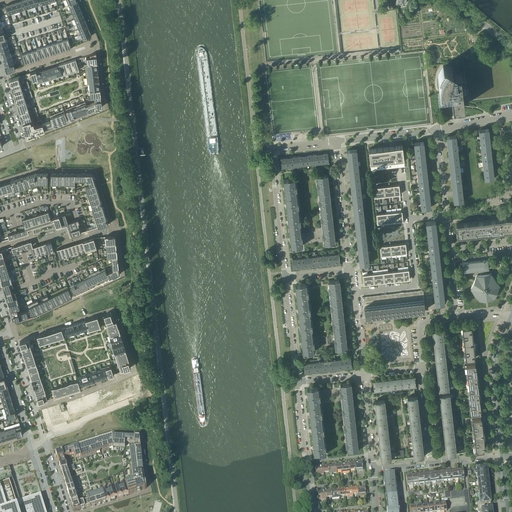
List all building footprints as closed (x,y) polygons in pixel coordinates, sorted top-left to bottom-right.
[(77,1),(68,4),(70,9),(79,6),(77,1)] [(9,14),(14,12),(11,4),(6,5),(9,14)] [(79,6),(70,9),(72,14),(81,11),(79,6)] [(72,14),(74,19),(83,16),(81,11),(72,14)] [(83,16),(74,19),(77,24),(85,21),(83,16)] [(77,24),(79,29),(87,26),(85,21),(77,24)] [(79,29),(81,34),(89,31),(87,26),(79,29)] [(81,34),(77,36),(80,41),(83,39),(91,36),(90,33),(90,32),(89,31),(81,34)] [(68,39),(62,41),(65,51),(71,49),(68,39)] [(57,42),(60,52),(65,51),(62,41),(57,42)] [(52,44),(55,54),(60,52),(57,42),(52,44)] [(50,55),(55,54),(52,44),(47,45),(50,55)] [(50,55),(47,45),(42,47),(45,57),(50,55)] [(37,50),(40,60),(40,59),(40,58),(45,57),(42,47),(37,49),(36,49),(37,50)] [(37,50),(32,51),(35,61),(40,60),(37,50)] [(35,61),(32,51),(27,53),(30,63),(35,61)] [(30,63),(27,53),(21,55),(24,64),(30,63)] [(90,57),(86,58),(87,64),(87,65),(97,63),(96,53),(90,55),(90,57)] [(450,89),(452,99),(452,106),(453,106),(453,103),(457,103),(458,106),(458,105),(460,105),(463,105),(464,105),(463,100),(511,95),(511,81),(511,75),(510,58),(467,63),(463,63),(464,72),(454,73),(454,74),(451,73),(452,69),(442,66),(442,67),(441,68),(440,69),(440,71),(439,72),(438,73),(438,75),(438,76),(437,77),(437,79),(437,80),(437,82),(437,83),(437,85),(437,86),(437,87),(438,89),(439,89),(446,91),(447,88),(450,89)] [(79,69),(76,60),(76,59),(70,61),(73,73),(79,71),(79,70),(79,69)] [(68,75),(73,73),(70,61),(64,63),(68,75)] [(59,65),(63,76),(68,75),(64,63),(59,65)] [(55,67),(58,78),(63,76),(59,65),(55,67)] [(53,79),(58,78),(55,67),(50,68),(53,79)] [(49,80),(53,79),(50,68),(45,69),(49,81),(49,80)] [(41,71),(44,82),(49,81),(45,69),(41,71)] [(26,101),(17,104),(17,105),(18,107),(19,110),(20,113),(29,111),(29,110),(28,108),(29,108),(30,110),(32,115),(33,120),(23,123),(24,127),(23,127),(25,133),(26,136),(27,136),(27,137),(28,137),(35,134),(37,133),(40,132),(48,128),(49,129),(51,128),(51,127),(54,126),(52,120),(50,116),(49,114),(42,89),(41,89),(41,87),(40,83),(39,83),(39,81),(36,72),(37,72),(36,71),(30,73),(25,74),(23,75),(20,76),(21,81),(23,86),(24,91),(25,91),(26,96),(27,101),(26,101)] [(40,83),(44,82),(41,71),(37,72),(36,72),(39,81),(39,83),(40,83)] [(9,80),(10,83),(11,84),(21,81),(20,76),(9,79),(9,80)] [(89,84),(99,83),(99,76),(86,78),(87,80),(87,84),(87,85),(89,84)] [(21,81),(11,84),(12,89),(23,86),(21,81)] [(23,86),(12,89),(14,94),(24,91),(23,86)] [(14,94),(13,95),(14,97),(15,96),(15,99),(26,96),(24,91),(14,94)] [(15,99),(17,104),(26,101),(27,101),(26,96),(15,99)] [(85,102),(80,104),(84,114),(88,112),(89,112),(86,105),(85,102)] [(92,111),(96,109),(95,102),(86,105),(89,112),(92,111)] [(80,104),(75,105),(79,116),(84,114),(80,104)] [(75,105),(70,107),(74,118),(79,116),(75,105)] [(70,107),(65,109),(69,119),(74,118),(70,107)] [(29,111),(20,113),(21,118),(32,115),(30,110),(29,110),(29,111)] [(64,110),(59,112),(63,123),(65,122),(67,121),(68,121),(64,110)] [(59,112),(54,114),(58,124),(63,123),(59,112)] [(54,114),(50,116),(51,120),(52,120),(53,124),(54,126),(58,124),(54,114)] [(21,118),(23,123),(31,121),(33,120),(32,115),(21,118)] [(478,130),(479,138),(489,137),(489,128),(478,130)] [(446,136),(447,145),(457,144),(456,135),(446,136)] [(479,138),(480,146),(490,145),(489,137),(479,138)] [(414,143),(415,151),(425,150),(424,142),(414,143)] [(447,145),(448,153),(458,152),(457,144),(447,145)] [(381,147),(368,149),(370,162),(372,162),(386,161),(404,159),(402,145),(395,146),(393,146),(381,147)] [(480,146),(481,155),(491,153),(490,145),(480,146)] [(346,150),(347,159),(357,158),(356,149),(346,150)] [(415,151),(415,159),(425,158),(425,150),(415,151)] [(448,153),(449,161),(459,160),(458,152),(448,153)] [(321,158),(320,158),(321,166),(323,165),(322,163),(328,162),(327,153),(321,154),(321,158)] [(481,155),(482,162),(492,161),(491,153),(481,155)] [(318,154),(312,155),(313,164),(318,163),(319,166),(321,166),(320,158),(319,158),(318,154)] [(305,160),(304,160),(305,167),(307,167),(307,165),(313,164),(312,155),(305,156),(305,160)] [(303,156),(296,157),(297,166),(303,165),(303,168),(305,167),(304,160),(303,160),(303,156)] [(290,161),(289,161),(290,169),(291,169),(291,166),(297,166),(296,157),(289,158),(290,161)] [(290,169),(289,161),(288,162),(287,158),(280,159),(281,167),(287,167),(288,169),(290,169)] [(347,159),(348,167),(358,166),(357,158),(347,159)] [(415,159),(416,167),(426,166),(425,158),(415,159)] [(449,161),(450,169),(460,168),(459,160),(449,161)] [(482,162),(483,171),(493,169),(492,161),(482,162)] [(348,167),(349,175),(359,174),(358,166),(348,167)] [(416,167),(417,176),(427,174),(426,166),(416,167)] [(450,169),(451,177),(461,176),(460,168),(450,169)] [(493,169),(483,171),(484,179),(494,178),(494,173),(493,169)] [(35,173),(28,176),(30,185),(31,187),(36,185),(36,184),(36,183),(35,183),(36,173),(35,173)] [(92,174),(85,174),(87,180),(89,186),(95,184),(93,177),(94,177),(93,174),(92,174)] [(316,182),(317,185),(328,184),(327,174),(325,175),(323,175),(321,175),(317,176),(318,182),(316,182)] [(349,175),(350,183),(360,182),(359,174),(349,175)] [(417,176),(418,184),(428,182),(427,174),(417,176)] [(28,176),(22,178),(25,187),(25,188),(31,187),(30,185),(28,176)] [(451,177),(452,185),(462,184),(461,176),(451,177)] [(22,178),(16,179),(19,189),(23,188),(25,187),(22,178)] [(284,179),(285,189),(296,188),(296,185),(294,185),(294,179),(294,178),(290,179),(290,178),(288,179),(286,179),(284,179)] [(16,179),(10,181),(14,192),(20,190),(19,189),(16,179)] [(10,181),(5,183),(8,192),(8,193),(9,194),(14,193),(14,192),(10,181)] [(350,183),(351,191),(361,190),(360,182),(350,183)] [(418,184),(419,192),(429,191),(428,182),(418,184)] [(5,183),(0,184),(3,195),(8,193),(8,192),(5,183)] [(89,186),(85,187),(86,193),(97,190),(96,187),(97,186),(96,184),(95,184),(89,186)] [(318,186),(319,193),(329,191),(328,184),(317,185),(317,187),(318,186)] [(452,185),(452,193),(462,192),(462,184),(452,185)] [(285,189),(286,196),(296,195),(295,189),(296,189),(296,188),(285,189)] [(86,193),(85,193),(87,199),(88,199),(99,195),(98,193),(98,192),(98,189),(97,190),(86,193)] [(351,191),(352,199),(362,198),(361,190),(351,191)] [(318,199),(318,203),(330,201),(329,191),(319,193),(320,199),(318,199)] [(419,192),(420,200),(430,199),(429,191),(419,192)] [(462,192),(452,193),(453,196),(453,202),(458,201),(463,201),(462,192)] [(99,195),(88,199),(88,200),(90,205),(91,204),(101,201),(100,199),(100,197),(100,195),(99,195)] [(286,196),(287,206),(298,204),(298,201),(296,202),(296,195),(286,196)] [(352,199),(353,208),(363,207),(362,198),(352,199)] [(430,199),(420,200),(421,208),(431,207),(430,199)] [(101,201),(91,204),(92,205),(93,210),(103,207),(102,207),(102,204),(102,203),(101,201)] [(320,203),(321,210),(331,208),(330,201),(318,203),(319,203),(320,203)] [(287,206),(288,213),(298,212),(297,206),(298,206),(298,204),(287,206)] [(93,210),(92,210),(94,216),(104,213),(104,212),(103,210),(104,209),(103,207),(103,206),(102,207),(103,207),(93,210)] [(353,208),(354,216),(364,215),(363,207),(353,208)] [(320,216),(320,220),(332,218),(331,208),(321,210),(322,216),(320,216)] [(94,216),(92,216),(94,222),(106,218),(105,216),(106,214),(105,212),(104,212),(104,213),(94,216)] [(288,213),(289,222),(300,221),(300,218),(298,218),(298,212),(288,213)] [(58,215),(58,216),(59,216),(62,225),(68,223),(65,214),(65,213),(58,215)] [(354,216),(355,224),(365,223),(364,215),(354,216)] [(58,216),(53,217),(55,222),(56,226),(62,225),(59,216),(58,216)] [(106,218),(94,222),(96,227),(96,228),(97,228),(98,227),(98,228),(99,227),(100,227),(102,226),(104,225),(104,226),(105,226),(105,225),(106,225),(107,225),(108,224),(108,225),(107,221),(107,220),(107,218),(106,218)] [(322,220),(323,227),(333,226),(332,218),(320,220),(322,220)] [(425,222),(426,230),(436,229),(435,220),(425,222)] [(289,222),(289,230),(299,229),(299,223),(300,223),(300,221),(289,222)] [(474,222),(465,223),(467,235),(476,234),(474,222)] [(355,224),(356,232),(365,231),(365,223),(355,224)] [(467,235),(465,223),(456,224),(457,236),(467,235)] [(322,233),(322,236),(334,235),(333,226),(323,227),(323,233),(322,233)] [(79,227),(70,230),(72,235),(72,236),(72,235),(73,235),(75,235),(75,234),(77,234),(78,234),(80,233),(81,233),(79,227)] [(289,230),(290,240),(302,238),(302,235),(300,235),(299,229),(289,230)] [(426,230),(427,238),(437,237),(436,229),(426,230)] [(356,232),(356,241),(366,239),(365,231),(356,232)] [(109,236),(105,237),(106,244),(116,242),(115,240),(116,240),(116,238),(115,238),(115,235),(111,236),(109,236)] [(334,235),(322,236),(322,237),(324,237),(325,243),(325,244),(330,243),(332,243),(334,243),(335,243),(334,235)] [(427,238),(428,246),(438,245),(437,237),(427,238)] [(90,239),(88,239),(92,251),(97,249),(96,247),(96,245),(96,244),(95,244),(95,242),(94,240),(93,238),(94,238),(93,238),(90,239)] [(302,238),(290,240),(291,247),(292,247),(294,247),(296,247),(301,246),(301,240),(302,240),(302,238)] [(85,240),(83,241),(86,251),(86,253),(91,251),(92,251),(88,239),(85,240)] [(356,241),(357,248),(367,247),(366,239),(356,241)] [(46,243),(49,253),(52,252),(54,251),(54,250),(53,248),(52,245),(52,244),(51,242),(52,242),(51,242),(51,241),(50,242),(49,241),(49,242),(48,242),(47,242),(46,243)] [(428,246),(429,254),(439,253),(438,245),(428,246)] [(357,248),(358,257),(368,256),(367,247),(357,248)] [(116,249),(106,250),(107,257),(107,258),(111,257),(117,256),(117,254),(117,252),(116,249)] [(312,257),(307,258),(308,266),(315,266),(315,262),(316,262),(315,254),(315,252),(313,252),(313,254),(312,255),(312,257)] [(329,255),(323,256),(324,265),(331,264),(330,260),(331,260),(331,252),(329,253),(329,255)] [(333,252),(331,252),(331,260),(332,260),(333,264),(340,263),(340,262),(339,260),(339,254),(333,255),(333,252)] [(429,254),(430,263),(440,261),(439,253),(429,254)] [(317,254),(315,254),(316,262),(317,262),(317,265),(324,265),(323,256),(317,257),(317,254)] [(300,264),(299,256),(297,256),(298,259),(292,260),(293,268),(300,267),(299,264),(300,264)] [(368,256),(358,257),(359,265),(365,264),(368,264),(369,264),(368,256)] [(307,258),(300,259),(300,264),(301,264),(302,267),(308,266),(307,258)] [(481,274),(481,275),(486,274),(486,273),(486,270),(485,270),(485,269),(488,269),(487,260),(462,263),(463,272),(481,270),(481,271),(480,271),(481,274)] [(430,263),(431,271),(441,270),(440,261),(430,263)] [(107,272),(106,273),(109,278),(116,275),(117,275),(120,274),(119,271),(118,267),(112,270),(107,272)] [(100,271),(99,271),(104,281),(109,279),(109,278),(106,273),(107,272),(105,269),(104,269),(100,271)] [(8,271),(0,273),(0,276),(1,279),(12,275),(11,270),(8,271)] [(99,270),(94,273),(99,283),(104,281),(99,271),(100,271),(99,270)] [(431,271),(432,279),(442,278),(441,270),(431,271)] [(89,275),(88,275),(89,276),(94,286),(99,283),(99,284),(99,283),(94,273),(89,275)] [(486,274),(481,275),(476,275),(470,288),(479,300),(485,299),(487,299),(493,298),(499,285),(496,281),(494,278),(491,274),(486,274)] [(12,275),(1,279),(2,284),(11,281),(12,282),(14,281),(12,275)] [(89,276),(84,279),(84,280),(89,288),(93,286),(94,286),(89,276)] [(432,279),(433,287),(443,286),(442,278),(432,279)] [(328,288),(328,290),(340,289),(339,288),(340,288),(340,287),(339,287),(339,282),(339,280),(337,280),(335,280),(333,280),(329,281),(330,287),(328,288)] [(11,281),(2,284),(3,284),(2,284),(2,285),(3,285),(3,286),(3,287),(4,288),(4,289),(4,290),(5,293),(6,295),(12,293),(11,291),(10,288),(13,287),(12,282),(11,281)] [(73,284),(70,285),(74,295),(75,295),(78,293),(74,285),(74,283),(73,284)] [(296,284),(297,294),(308,293),(308,290),(306,290),(306,284),(306,283),(301,284),(300,284),(298,284),(296,284)] [(66,286),(62,288),(67,299),(72,296),(67,285),(66,286)] [(433,287),(434,295),(444,294),(443,286),(433,287)] [(62,288),(57,290),(62,301),(63,301),(65,300),(64,300),(67,299),(62,288)] [(330,292),(331,298),(341,297),(340,294),(340,291),(340,289),(328,290),(328,292),(330,292)] [(57,290),(52,292),(57,303),(62,301),(57,290)] [(6,295),(6,296),(6,297),(6,298),(7,298),(7,299),(7,300),(17,297),(15,292),(12,293),(6,295)] [(52,292),(47,295),(52,306),(53,305),(53,306),(55,305),(55,304),(57,303),(52,292)] [(297,294),(297,302),(307,300),(307,294),(308,294),(308,293),(297,294)] [(444,294),(434,295),(435,304),(445,302),(444,294)] [(42,297),(43,298),(47,308),(52,306),(47,295),(42,297)] [(330,304),(330,308),(342,306),(341,305),(342,305),(341,304),(341,298),(341,297),(331,298),(331,304),(330,304)] [(425,310),(423,297),(417,298),(418,311),(425,310)] [(38,300),(38,301),(43,310),(47,308),(43,298),(38,300)] [(38,299),(33,302),(38,313),(43,310),(38,301),(38,300),(38,299)] [(297,302),(299,311),(310,310),(310,307),(308,307),(307,300),(297,302)] [(9,306),(9,307),(10,307),(11,310),(17,308),(17,309),(21,307),(19,302),(18,302),(9,305),(9,306)] [(28,304),(27,304),(29,306),(30,309),(33,315),(38,313),(33,302),(28,304)] [(371,303),(363,304),(363,308),(364,308),(365,317),(372,316),(371,303)] [(332,309),(333,315),(343,314),(342,311),(342,308),(342,306),(330,308),(330,309),(332,309)] [(17,308),(11,310),(12,315),(12,316),(13,318),(13,319),(13,320),(14,320),(15,320),(16,320),(20,319),(18,313),(17,309),(17,308)] [(19,313),(18,313),(20,319),(33,315),(30,309),(27,310),(22,312),(19,313)] [(299,311),(299,319),(309,317),(309,311),(310,311),(310,310),(299,311)] [(110,313),(104,315),(104,316),(105,318),(106,321),(107,324),(114,322),(113,317),(112,317),(110,312),(110,313)] [(332,321),(332,324),(343,323),(343,322),(343,321),(343,315),(343,314),(333,315),(333,321),(332,321)] [(97,316),(91,318),(94,328),(100,326),(100,325),(98,319),(97,317),(97,316)] [(299,319),(300,328),(312,326),(312,324),(310,324),(309,317),(299,319)] [(91,318),(85,320),(89,330),(94,328),(91,318)] [(107,324),(106,324),(108,330),(118,327),(116,321),(114,322),(107,324)] [(76,323),(71,325),(74,334),(74,335),(79,333),(79,332),(76,323)] [(334,326),(335,332),(344,331),(344,328),(344,325),(343,323),(332,324),(332,326),(334,326)] [(63,327),(61,328),(64,337),(64,338),(65,338),(65,337),(69,336),(69,335),(66,326),(63,327)] [(300,328),(301,336),(311,334),(310,328),(312,328),(312,326),(300,328)] [(462,331),(463,335),(472,334),(471,330),(471,326),(463,327),(464,331),(462,331)] [(118,327),(108,330),(110,336),(120,333),(118,327)] [(431,336),(431,338),(433,337),(443,336),(442,329),(442,328),(441,328),(442,329),(433,330),(433,329),(432,329),(433,336),(431,336)] [(334,338),(334,341),(345,340),(345,339),(345,338),(344,332),(345,332),(344,331),(335,332),(335,338),(334,338)] [(120,333),(110,336),(111,341),(111,342),(122,338),(120,333)] [(301,336),(302,345),(314,344),(313,341),(312,341),(311,334),(301,336)] [(464,339),(465,343),(474,342),(473,338),(472,338),(472,334),(463,335),(463,339),(464,339)] [(433,339),(434,345),(444,344),(443,336),(433,337),(431,338),(432,339),(433,339)] [(111,341),(110,342),(112,348),(113,347),(124,344),(122,338),(111,342),(111,341)] [(345,340),(334,341),(334,343),(336,342),(336,348),(336,349),(342,348),(344,348),(346,348),(346,344),(346,342),(345,340)] [(464,347),(465,351),(474,350),(473,346),(474,346),(474,342),(465,343),(465,347),(464,347)] [(124,344),(113,347),(115,353),(126,350),(124,344)] [(314,344),(302,345),(303,353),(304,353),(306,353),(306,352),(307,352),(313,352),(313,351),(312,345),(314,345),(314,344)] [(433,351),(433,352),(435,352),(445,351),(444,344),(434,345),(434,350),(435,351),(433,351)] [(115,353),(114,353),(116,359),(127,355),(126,350),(115,353)] [(474,350),(465,351),(465,355),(466,355),(466,359),(474,358),(474,355),(474,350)] [(435,354),(435,360),(445,358),(445,351),(435,352),(433,352),(433,354),(435,353),(435,354)] [(127,355),(116,359),(118,365),(119,365),(119,364),(128,361),(128,362),(129,361),(127,355)] [(341,359),(335,360),(336,369),(346,368),(345,359),(344,359),(344,356),(340,357),(341,359)] [(325,361),(319,362),(320,371),(328,370),(327,358),(325,359),(325,361)] [(329,358),(327,358),(328,370),(336,369),(335,360),(329,361),(329,358)] [(435,366),(435,367),(436,367),(446,366),(446,360),(445,358),(435,360),(436,360),(436,361),(436,362),(436,365),(436,366),(435,366)] [(312,371),(311,360),(309,360),(309,363),(303,364),(304,372),(307,372),(312,371)] [(313,360),(311,360),(312,371),(320,371),(319,362),(313,363),(313,360)] [(128,361),(119,364),(119,365),(121,371),(121,372),(126,370),(126,369),(130,368),(130,367),(130,366),(128,362),(128,361)] [(36,363),(27,366),(29,370),(29,372),(38,369),(38,367),(36,363)] [(466,372),(466,373),(476,372),(476,367),(475,367),(475,364),(466,365),(467,369),(466,369),(466,372)] [(111,365),(105,367),(109,377),(114,375),(113,374),(112,369),(111,367),(111,365)] [(437,374),(437,375),(447,373),(446,366),(436,367),(435,367),(435,368),(436,368),(437,369),(437,372),(437,374)] [(105,367),(100,368),(101,369),(104,378),(109,377),(105,367)] [(38,369),(29,372),(30,374),(32,379),(40,376),(39,372),(38,369)] [(96,370),(91,371),(91,372),(94,381),(99,380),(96,371),(96,370)] [(467,377),(468,381),(478,380),(478,377),(477,376),(476,372),(466,373),(466,374),(466,377),(467,377)] [(86,373),(81,375),(81,376),(84,385),(90,383),(86,373)] [(436,381),(436,382),(438,382),(448,381),(447,373),(437,375),(438,377),(437,377),(438,380),(438,381),(436,381)] [(415,377),(407,378),(409,387),(416,387),(416,386),(415,377)] [(400,378),(394,379),(395,389),(402,388),(400,378)] [(407,378),(400,378),(402,388),(409,387),(407,378)] [(125,382),(121,384),(124,392),(133,388),(131,386),(132,385),(132,382),(131,379),(125,381),(125,382)] [(394,379),(387,380),(388,390),(395,389),(394,379)] [(77,380),(72,382),(75,390),(77,390),(80,389),(81,389),(80,386),(78,380),(77,380)] [(387,380),(380,381),(381,391),(388,390),(387,380)] [(467,388),(468,389),(478,388),(477,384),(478,383),(478,382),(478,380),(468,381),(468,385),(467,385),(467,388)] [(381,391),(380,381),(372,381),(372,382),(373,382),(374,391),(373,391),(381,391)] [(438,382),(436,382),(437,383),(438,383),(438,384),(439,387),(439,388),(439,390),(448,389),(449,389),(448,381),(438,382)] [(339,391),(340,392),(351,391),(351,390),(350,385),(351,385),(350,383),(348,383),(346,383),(344,383),(344,384),(340,384),(341,390),(339,391)] [(62,385),(57,386),(60,395),(65,394),(62,385)] [(52,388),(52,389),(54,397),(60,395),(57,386),(53,388),(52,388)] [(107,388),(106,389),(109,397),(117,394),(114,387),(112,388),(110,387),(107,388)] [(308,396),(320,395),(320,394),(319,394),(319,393),(318,393),(317,387),(313,387),(311,387),(309,388),(309,387),(307,388),(307,390),(308,395),(308,396)] [(469,393),(470,397),(480,396),(479,393),(480,393),(479,393),(479,392),(478,392),(478,388),(468,389),(468,390),(467,390),(468,390),(468,393),(469,393)] [(99,391),(99,393),(101,400),(109,397),(106,389),(106,390),(104,391),(102,390),(99,391)] [(342,395),(342,401),(352,399),(352,397),(351,394),(351,391),(340,392),(340,393),(340,394),(340,395),(342,395)] [(439,401),(439,403),(440,402),(450,401),(449,393),(449,394),(440,395),(439,395),(440,396),(440,397),(440,401),(439,401)] [(85,397),(85,398),(88,406),(96,402),(93,395),(90,396),(88,396),(85,397)] [(309,402),(309,405),(319,404),(318,397),(320,397),(320,395),(308,396),(309,402)] [(408,402),(408,405),(418,404),(419,404),(419,402),(418,402),(417,399),(417,397),(417,396),(416,396),(414,397),(408,397),(407,397),(408,402)] [(469,404),(469,405),(480,404),(479,400),(480,399),(480,398),(480,396),(470,397),(470,401),(469,401),(469,403),(469,404)] [(77,400),(77,402),(80,409),(88,406),(85,398),(84,399),(82,399),(81,399),(77,400)] [(341,408),(342,409),(353,408),(353,407),(352,401),(352,399),(342,401),(343,407),(341,408)] [(374,407),(374,409),(375,409),(385,408),(385,400),(384,400),(377,401),(375,401),(374,401),(375,402),(375,403),(375,407),(374,407)] [(70,402),(65,403),(68,413),(76,410),(74,401),(71,402),(70,402)] [(441,410),(451,409),(450,401),(440,402),(439,403),(439,404),(440,404),(441,404),(441,407),(441,410)] [(310,413),(322,412),(321,411),(321,410),(320,410),(319,404),(309,405),(309,406),(310,412),(310,413)] [(408,407),(409,413),(419,411),(418,411),(418,409),(418,406),(419,406),(419,404),(418,404),(408,405),(408,407)] [(480,404),(469,405),(469,406),(470,409),(471,408),(471,413),(480,412),(480,408),(480,404)] [(47,410),(42,411),(43,414),(43,415),(44,420),(54,417),(51,408),(50,408),(48,408),(47,410)] [(343,412),(344,418),(354,416),(354,414),(353,411),(353,408),(342,409),(341,410),(342,411),(342,412),(343,412)] [(376,416),(386,415),(385,408),(375,409),(374,409),(375,411),(376,410),(376,414),(376,416)] [(440,416),(440,417),(442,417),(452,416),(451,409),(441,410),(442,412),(441,412),(442,416),(440,416)] [(409,413),(410,420),(420,419),(420,417),(419,417),(419,414),(419,412),(419,411),(409,413)] [(311,419),(311,422),(321,421),(320,414),(322,414),(322,412),(310,413),(311,419)] [(376,422),(376,424),(377,424),(387,423),(386,415),(376,416),(377,419),(376,419),(377,422),(376,422)] [(343,424),(343,426),(355,425),(355,424),(354,418),(354,416),(344,418),(345,424),(343,424)] [(443,424),(443,425),(453,424),(452,416),(442,417),(440,417),(441,419),(442,419),(443,422),(443,424)] [(472,426),(472,427),(482,426),(481,421),(481,417),(472,418),(472,423),(471,423),(472,425),(471,425),(471,426),(472,426)] [(410,420),(410,427),(420,426),(420,424),(420,421),(421,420),(420,419),(410,420)] [(312,430),(324,429),(323,428),(323,427),(322,427),(321,421),(311,422),(311,423),(312,429),(312,430)] [(378,431),(388,430),(387,423),(377,424),(376,424),(376,425),(377,425),(378,429),(378,431)] [(442,431),(442,432),(444,432),(454,431),(453,424),(443,425),(443,427),(443,430),(444,431),(442,431)] [(345,429),(346,435),(356,434),(356,431),(355,428),(355,425),(343,426),(344,428),(344,429),(345,429)] [(20,426),(15,427),(17,436),(23,434),(22,431),(20,426)] [(411,432),(411,435),(421,434),(422,434),(422,432),(421,432),(421,429),(420,427),(420,426),(410,427),(411,432)] [(473,430),(474,435),(484,433),(483,431),(484,431),(483,431),(483,430),(482,430),(482,426),(472,427),(472,428),(472,430),(473,430)] [(312,436),(313,439),(323,438),(322,431),(324,431),(324,429),(312,430),(313,436),(312,436)] [(378,437),(378,439),(379,439),(389,437),(388,430),(378,431),(378,433),(379,437),(378,437)] [(444,439),(444,440),(454,439),(454,431),(444,432),(442,432),(442,434),(444,434),(444,437),(445,439),(444,439)] [(473,441),(473,443),(484,441),(483,437),(484,437),(484,436),(484,434),(484,433),(474,435),(474,439),(473,439),(473,441)] [(345,441),(345,443),(357,442),(357,441),(356,435),(356,434),(346,435),(347,441),(345,441)] [(412,437),(412,442),(422,441),(422,439),(421,436),(422,435),(422,434),(421,434),(411,435),(412,437)] [(109,449),(113,447),(112,436),(105,438),(108,449),(109,449)] [(380,446),(389,445),(389,437),(379,439),(378,439),(378,440),(379,440),(379,444),(380,446)] [(105,438),(99,440),(103,450),(102,451),(103,453),(109,451),(109,449),(108,449),(105,438)] [(314,447),(325,446),(326,446),(325,445),(325,444),(324,444),(323,438),(313,439),(313,440),(314,446),(314,447)] [(444,446),(444,447),(445,447),(455,446),(455,443),(454,439),(444,440),(445,440),(445,442),(445,445),(445,446),(444,446)] [(97,441),(92,442),(95,453),(96,453),(100,451),(102,451),(103,450),(99,440),(97,441)] [(412,442),(413,450),(423,449),(424,449),(424,447),(423,447),(422,444),(422,442),(422,441),(412,442)] [(484,441),(473,443),(473,444),(474,444),(474,446),(475,446),(475,451),(484,450),(484,446),(484,441)] [(92,442),(87,444),(91,456),(96,455),(96,453),(95,453),(92,442)] [(357,442),(345,443),(345,445),(346,446),(347,445),(348,452),(354,451),(356,451),(357,451),(358,451),(358,448),(357,448),(357,445),(357,442)] [(87,444),(83,445),(87,458),(91,456),(87,444)] [(83,445),(78,447),(81,457),(81,460),(82,459),(87,458),(83,445)] [(379,452),(379,453),(380,453),(390,452),(390,450),(389,445),(380,446),(380,448),(380,452),(379,452)] [(325,446),(314,447),(314,453),(315,456),(317,456),(317,455),(319,455),(325,455),(325,454),(324,448),(326,448),(325,446)] [(445,447),(444,447),(444,449),(445,448),(446,449),(446,455),(447,455),(456,454),(455,446),(445,447)] [(63,452),(62,452),(64,458),(65,462),(69,473),(63,475),(64,478),(70,476),(70,478),(77,499),(78,503),(80,510),(90,507),(101,503),(106,502),(102,489),(100,482),(93,484),(93,486),(90,487),(90,485),(90,484),(89,484),(83,464),(82,459),(81,460),(81,457),(78,447),(77,447),(74,448),(72,449),(65,451),(63,452)] [(423,449),(413,450),(414,457),(414,458),(414,457),(423,456),(423,457),(424,456),(423,450),(424,450),(424,449),(423,449)] [(62,452),(55,454),(57,459),(59,464),(65,462),(64,458),(62,452)] [(380,453),(379,453),(380,455),(381,455),(381,461),(382,461),(391,460),(391,455),(390,452),(380,453)] [(141,454),(130,455),(131,462),(137,461),(137,463),(142,463),(141,454)] [(70,461),(65,462),(59,464),(60,470),(71,466),(70,461)] [(131,464),(130,464),(131,469),(131,470),(132,470),(143,469),(142,463),(137,463),(137,461),(131,462),(131,464)] [(356,462),(354,462),(355,470),(355,471),(363,470),(362,461),(361,461),(360,462),(360,463),(356,464),(356,462)] [(341,464),(342,471),(342,473),(350,472),(350,470),(349,463),(348,463),(347,463),(346,465),(343,465),(342,464),(341,464)] [(328,465),(329,473),(329,474),(337,473),(337,472),(336,464),(335,464),(334,465),(333,466),(329,467),(329,465),(328,465)] [(324,475),(324,473),(323,466),(322,466),(315,467),(315,471),(315,472),(316,472),(316,476),(324,475)] [(0,511),(45,511),(41,498),(36,499),(22,504),(21,504),(19,499),(18,496),(17,496),(14,497),(13,493),(16,492),(16,491),(11,476),(10,473),(9,470),(9,469),(8,467),(5,468),(6,471),(7,473),(7,475),(9,481),(8,481),(4,482),(1,483),(0,483),(0,511)] [(126,484),(125,484),(129,494),(129,495),(129,494),(132,493),(133,493),(136,492),(140,491),(141,491),(144,490),(146,489),(146,484),(145,485),(144,480),(144,476),(143,474),(133,476),(133,482),(126,484)] [(384,476),(384,483),(394,482),(393,475),(387,476),(384,476)] [(70,478),(64,480),(65,486),(76,482),(75,476),(70,478)] [(125,482),(119,484),(120,486),(123,496),(129,494),(125,484),(126,484),(125,482)] [(385,487),(385,490),(396,489),(396,485),(396,484),(394,485),(394,482),(384,483),(385,487)] [(120,486),(114,488),(117,498),(123,496),(120,486)] [(358,487),(357,487),(358,495),(358,496),(366,495),(365,486),(364,486),(363,486),(362,488),(358,488),(358,487)] [(69,496),(80,492),(78,487),(67,491),(69,496)] [(106,487),(102,489),(106,502),(110,500),(107,489),(106,487)] [(107,489),(110,500),(117,498),(114,488),(112,488),(111,487),(107,489)] [(344,489),(345,496),(345,497),(353,497),(353,495),(352,488),(351,488),(350,488),(349,489),(345,490),(345,488),(344,489)] [(331,490),(332,497),(332,499),(340,498),(339,497),(339,489),(338,489),(336,489),(336,491),(332,491),(332,490),(331,490)] [(385,490),(386,498),(397,496),(396,489),(385,490)] [(327,500),(326,498),(326,490),(325,491),(318,491),(318,496),(318,497),(319,500),(327,500)] [(444,494),(442,494),(443,497),(445,497),(445,500),(464,497),(465,504),(467,504),(467,508),(451,509),(450,511),(449,511),(470,511),(468,491),(468,490),(444,493),(444,494)] [(81,498),(80,492),(69,496),(70,501),(77,499),(81,498)] [(386,498),(387,505),(398,504),(397,496),(386,498)] [(77,499),(70,501),(74,511),(78,510),(80,510),(78,503),(77,499)]
